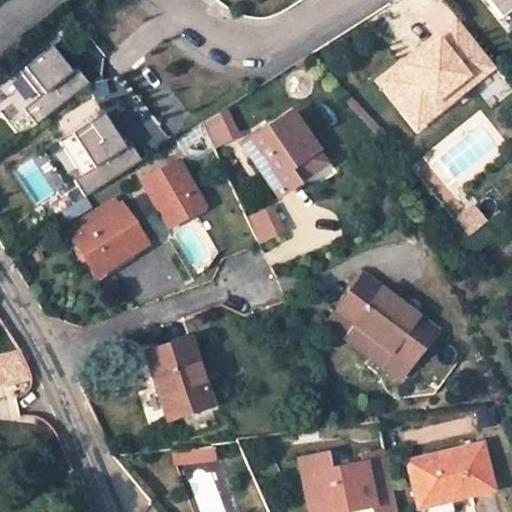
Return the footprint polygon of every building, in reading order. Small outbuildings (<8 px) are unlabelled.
[(511,0),(486,0),(502,19),(511,10),(511,0)] [(511,10),(502,19),(508,27),(511,23),(511,10)] [(379,80),(382,84),(392,76),(398,84),(411,74),(405,66),(430,46),(435,52),(443,46),(438,40),(460,23),(457,19),(379,80)] [(392,76),(382,84),(405,114),(428,96),(437,106),(470,80),(476,88),(498,70),(460,23),(438,40),(443,46),(435,52),(430,46),(405,66),(411,74),(398,84),(392,76)] [(49,51),(21,73),(41,98),(25,111),(37,126),(91,85),(78,69),(69,76),(49,51)] [(428,96),(405,114),(419,132),(476,88),(470,80),(437,106),(428,96)] [(314,150),(290,115),(243,147),(277,196),(297,182),(288,168),(314,150)] [(100,118),(68,138),(90,172),(75,181),(86,198),(142,162),(132,145),(122,151),(100,118)] [(323,164),(314,150),(288,168),(297,182),(323,164)] [(143,182),(160,210),(186,193),(196,208),(200,205),(176,162),(143,182)] [(165,226),(196,208),(186,193),(160,210),(157,211),(165,226)] [(477,203),(470,209),(482,224),(490,218),(477,203)] [(144,245),(119,206),(70,237),(95,276),(144,245)] [(470,209),(458,218),(472,233),(482,224),(470,209)] [(435,333),(362,278),(335,313),(377,345),(365,362),(395,384),(408,368),(435,333)] [(322,329),(365,362),(377,345),(335,313),(322,329)] [(209,405),(188,344),(147,357),(167,418),(209,405)] [(489,490),(479,447),(407,464),(419,507),(489,490)] [(395,511),(383,453),(362,457),(363,464),(328,471),(325,455),(299,460),(308,508),(334,502),(335,511),(350,511),(372,508),(372,511),(395,511)] [(335,511),(334,502),(308,508),(309,511),(335,511)]
